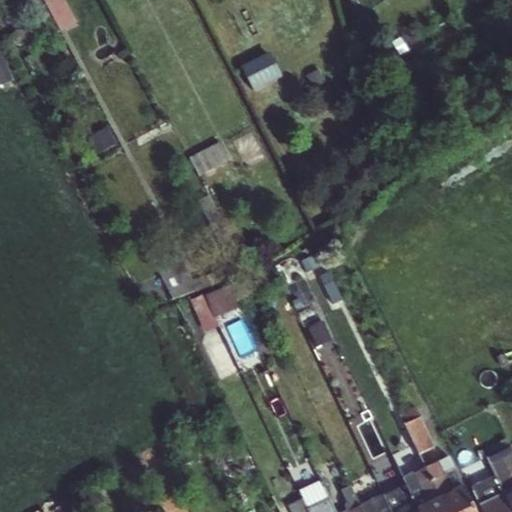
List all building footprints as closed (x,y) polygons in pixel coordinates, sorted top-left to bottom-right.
[(43,0),(61,33),(78,25),(65,0),(43,0)] [(285,75),(272,50),(243,64),(255,89),(285,75)] [(0,83),(14,80),(7,51),(0,52),(0,83)] [(202,173),(233,158),(224,139),(193,154),(202,173)] [(164,268),(176,296),(201,286),(190,258),(164,268)] [(231,281),(193,299),(209,331),(246,312),(231,281)] [(423,415),(407,423),(421,453),(438,446),(423,415)] [(511,450),(510,447),(487,458),(511,511),(511,450)] [(425,468),(445,511),(474,511),(448,457),(425,468)] [(445,511),(425,468),(402,479),(405,486),(416,511),(445,511)] [(362,511),(359,505),(348,486),(338,492),(347,511),(346,511),(362,511)] [(416,511),(405,486),(382,496),(389,511),(416,511)] [(335,511),(323,489),(302,498),(308,511),(335,511)] [(389,511),(382,496),(359,505),(362,511),(389,511)] [(308,511),(302,498),(286,506),(289,511),(308,511)]
